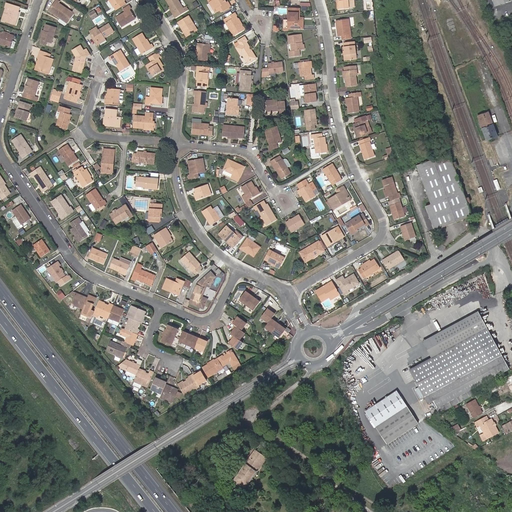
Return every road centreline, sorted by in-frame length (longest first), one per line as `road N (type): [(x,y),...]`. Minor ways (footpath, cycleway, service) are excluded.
road 1 (residential): [(289,293),(369,245),(382,222),(346,150),(317,0)]
road 2 (secondary): [(52,511),(298,357)]
road 3 (motorway): [(175,511),(0,288)]
road 4 (residential): [(328,358),(358,358),(375,324),(465,276),(488,288),(511,342)]
road 5 (motorway): [(0,315),(156,511)]
road 6 (residential): [(0,140),(75,263),(163,304)]
road 7 (secondary): [(329,339),(511,228)]
road 8 (residential): [(176,144),(181,62),(147,0)]
road 9 (residential): [(239,265),(188,213),(176,144)]
road 10 (unclassified): [(465,0),(511,131)]
road 11 (residential): [(176,144),(92,133),(97,84)]
